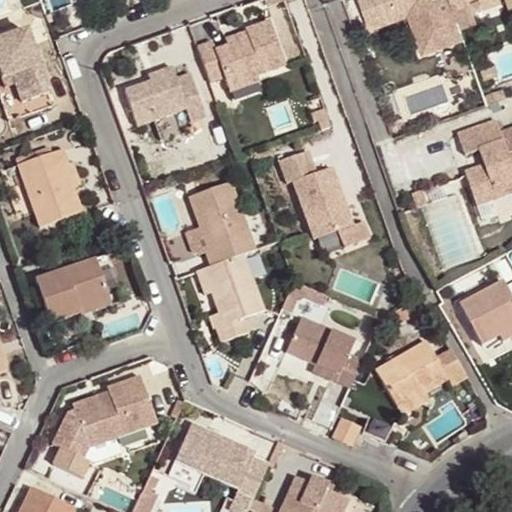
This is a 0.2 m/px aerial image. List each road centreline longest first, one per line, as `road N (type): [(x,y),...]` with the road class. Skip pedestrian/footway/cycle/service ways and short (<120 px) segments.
road 1 (residential): [(230,0),(79,54),(180,342)]
road 2 (residential): [(180,342),(211,400),(441,493)]
road 3 (residential): [(0,251),(46,385)]
road 4 (residential): [(46,385),(180,342)]
